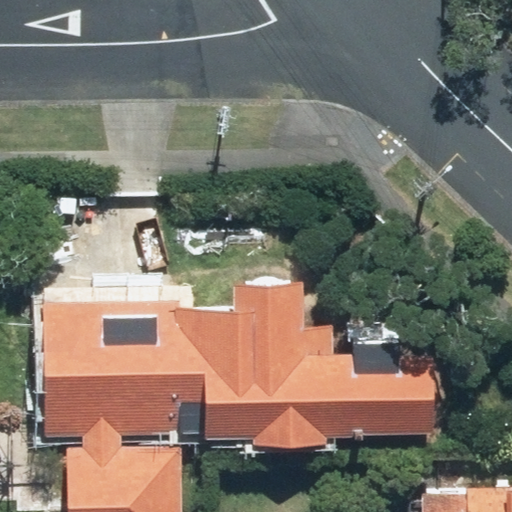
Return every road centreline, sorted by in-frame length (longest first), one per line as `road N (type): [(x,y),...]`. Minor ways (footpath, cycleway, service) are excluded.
road 1 (residential): [(330,0),(183,37),(0,41)]
road 2 (secondary): [(511,145),(374,0)]
